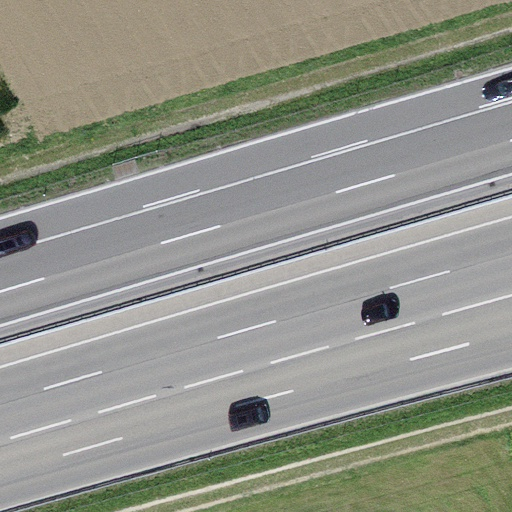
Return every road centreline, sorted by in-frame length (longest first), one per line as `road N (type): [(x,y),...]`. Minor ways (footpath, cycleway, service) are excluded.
road 1 (track): [(511,20),(0,171)]
road 2 (motorway): [(511,140),(0,291)]
road 3 (motorway): [(157,391),(511,258)]
road 4 (track): [(151,511),(511,415)]
road 5 (motorway): [(157,391),(511,323)]
road 6 (motorway): [(0,437),(157,391)]
